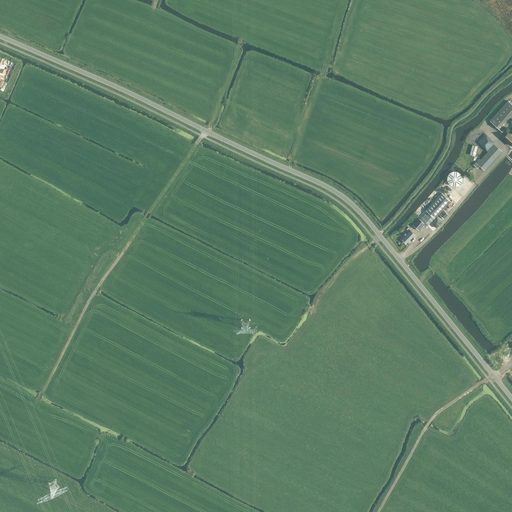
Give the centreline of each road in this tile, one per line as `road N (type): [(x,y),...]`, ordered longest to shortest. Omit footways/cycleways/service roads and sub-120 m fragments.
road 1 (tertiary): [(511,398),(349,203),(0,36)]
road 2 (track): [(65,417),(37,401),(98,287),(202,136)]
road 3 (track): [(378,511),(430,420),(488,379)]
